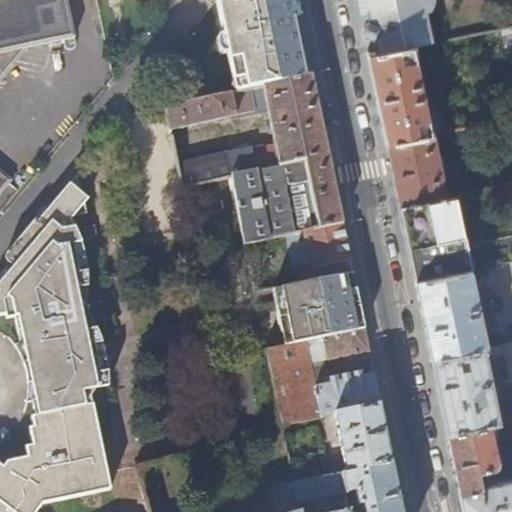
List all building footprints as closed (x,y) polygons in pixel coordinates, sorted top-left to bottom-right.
[(0,0),(0,197),(15,180),(0,166),(0,84),(16,66),(8,58),(20,44),(30,44),(31,50),(78,39),(69,0),(0,0)] [(249,91),(304,79),(287,0),(219,0),(222,2),(217,3),(234,84),(247,81),(249,91)] [(356,0),(360,16),(368,14),(365,0),(356,0)] [(427,2),(426,0),(365,0),(368,14),(370,23),(365,29),(364,32),(366,36),(369,39),(374,39),(376,54),(414,46),(435,42),(429,14),(409,18),(407,7),(427,2)] [(16,66),(31,50),(30,44),(20,44),(8,58),(16,66)] [(368,56),(387,144),(433,134),(424,89),(414,46),(376,54),(368,56)] [(279,167),(329,157),(322,125),(312,78),(304,79),(249,91),(236,94),(165,109),(169,131),(253,113),(254,115),(268,112),(275,146),(279,167)] [(234,84),(236,94),(249,91),(247,81),(234,84)] [(440,159),(435,134),(433,134),(387,144),(400,208),(448,198),(443,173),(445,173),(442,158),(440,159)] [(267,170),(279,167),(275,146),(252,151),(257,172),(267,170)] [(183,188),(235,177),(257,172),(252,151),(252,150),(177,166),(183,188)] [(303,233),(343,224),(329,157),(279,167),(267,170),(270,184),(273,184),(307,177),(314,211),(280,218),(267,221),(259,185),(257,172),(235,177),(239,214),(245,245),(292,235),(303,233)] [(270,184),(267,170),(257,172),(259,185),(270,184)] [(33,402),(36,418),(93,408),(91,399),(82,394),(88,385),(96,391),(109,388),(109,370),(101,371),(96,343),(103,341),(97,327),(90,314),(83,315),(81,302),(87,301),(88,296),(89,287),(88,270),(80,271),(75,242),(82,241),(75,224),(73,220),(75,215),(87,213),(79,174),(41,219),(38,217),(8,254),(7,256),(7,259),(9,262),(15,267),(0,284),(0,316),(6,315),(7,319),(15,318),(21,347),(25,346),(28,363),(25,364),(28,370),(30,381),(29,385),(33,384),(36,402),(33,402)] [(273,184),(280,218),(314,211),(307,177),(273,184)] [(270,184),(259,185),(267,221),(280,218),(273,184),(270,184)] [(511,235),(467,244),(457,196),(448,198),(400,208),(415,281),(472,270),(511,262),(511,235)] [(303,284),(353,274),(343,224),(303,233),(311,269),(300,272),(303,284)] [(292,235),(300,272),(311,269),(303,233),(292,235)] [(87,260),(82,241),(75,242),(80,271),(88,270),(87,260)] [(415,281),(432,361),(488,349),(472,270),(415,281)] [(365,331),(364,329),(362,329),(358,315),(353,302),(344,287),(287,300),(285,309),(284,319),(286,332),(289,345),(285,346),(286,348),(365,331)] [(90,314),(87,301),(81,302),(83,315),(90,314)] [(365,331),(286,348),(268,352),(283,427),(335,416),(381,407),(374,376),(331,385),(316,388),(312,364),(326,362),(370,353),(365,331)] [(432,361),(447,433),(491,424),(500,423),(487,359),(504,355),(509,382),(511,381),(511,344),(488,349),(432,361)] [(331,385),(326,362),(312,364),(316,388),(331,385)] [(82,394),(91,399),(96,391),(88,385),(82,394)] [(381,407),(335,416),(341,447),(335,449),(336,454),(342,453),(347,475),(393,465),(381,407)] [(0,511),(39,511),(45,506),(111,493),(93,408),(36,418),(33,419),(34,430),(31,430),(34,448),(27,450),(28,461),(8,465),(4,470),(0,467),(0,511)] [(511,511),(511,476),(508,477),(509,480),(483,485),(481,472),(496,468),(499,466),(499,464),(491,424),(447,433),(456,477),(462,511),(511,511)] [(0,430),(0,444),(4,448),(10,441),(9,435),(3,429),(0,430)] [(154,474),(151,463),(137,467),(140,478),(154,474)] [(402,511),(401,504),(393,465),(347,475),(342,477),(346,495),(356,493),(359,507),(360,507),(363,506),(364,511),(402,511)] [(164,511),(154,474),(140,478),(148,511),(164,511)] [(342,477),(295,486),(299,506),(346,496),(346,495),(342,477)]
